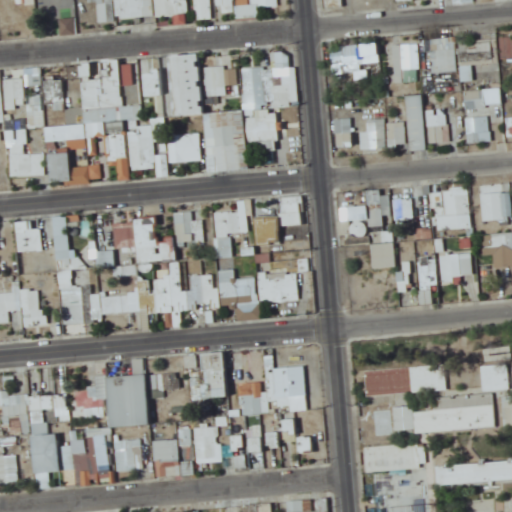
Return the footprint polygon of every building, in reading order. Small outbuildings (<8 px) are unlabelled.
[(456,39),(436,39),(436,71),(456,71),(456,39)] [(123,62),(84,63),(85,122),(124,121),(123,62)] [(162,69),(146,69),(146,95),(162,95),(162,69)] [(277,104),(295,104),(295,69),(277,69),(277,104)] [(30,93),(31,125),(46,125),(46,112),(65,111),(65,77),(46,77),(46,93),(30,93)] [(466,91),(466,109),(488,108),(487,91),(466,91)] [(411,150),(428,150),(426,94),(410,95),(411,150)] [(249,116),(249,141),(279,141),(279,110),(258,110),(258,116),(249,116)] [(354,146),(354,118),(338,118),(338,146),(354,146)] [(387,120),(371,120),(371,147),(387,147),(387,120)] [(48,126),(49,141),(70,141),(71,151),(51,152),(52,181),(102,179),(102,165),(90,166),(88,137),(82,138),(82,125),(48,126)] [(131,132),(135,170),(161,167),(156,125),(140,127),(140,131),(131,132)] [(203,134),(171,134),(171,162),(203,162),(203,134)] [(110,161),(129,161),(129,135),(110,135),(110,161)] [(91,155),(107,155),(107,137),(91,137),(91,155)] [(14,176),(46,176),(46,155),(25,155),(25,145),(14,145),(14,176)] [(472,222),(472,190),(440,190),(440,208),(464,208),(464,222),(472,222)] [(485,220),(511,219),(511,192),(484,193),(485,220)] [(384,197),(371,197),(371,226),(384,226),(384,197)] [(57,258),(71,258),(71,215),(57,215),(57,258)] [(140,262),(175,260),(174,238),(158,239),(157,217),(138,218),(140,262)] [(374,231),(375,268),(397,267),(396,231),(374,231)] [(503,253),(502,242),(511,240),(511,233),(484,236),(486,254),(503,253)] [(439,290),(439,260),(422,260),(422,290),(439,290)] [(300,272),(261,274),(263,303),(302,302),(300,272)] [(229,397),(228,352),(208,352),(209,397),(229,397)]
